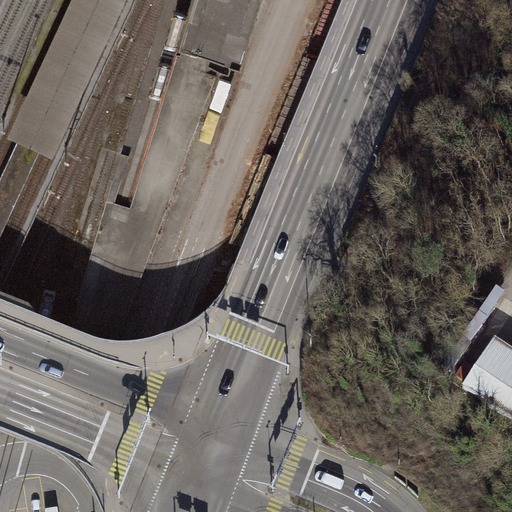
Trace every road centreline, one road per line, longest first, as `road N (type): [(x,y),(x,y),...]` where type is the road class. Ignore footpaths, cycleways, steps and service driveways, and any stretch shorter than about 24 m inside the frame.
road 1 (primary): [(218,456),(387,0)]
road 2 (trunk): [(218,456),(192,420),(0,340)]
road 3 (trunk): [(0,398),(170,467),(218,456)]
road 4 (tertiary): [(388,511),(310,472),(218,456)]
